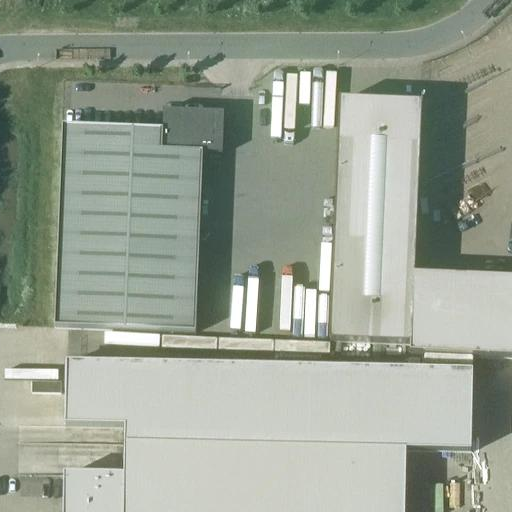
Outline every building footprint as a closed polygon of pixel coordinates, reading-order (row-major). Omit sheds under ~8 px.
[(421,106),(340,103),(329,344),(411,348),(421,106)] [(214,114),(162,111),(161,131),(62,127),(53,330),(196,336),(203,156),(223,157),(224,124),(222,124),(222,116),(214,116),(214,114)] [(511,282),(414,278),(411,356),(511,360),(511,282)] [(125,430),(125,446),(406,452),(406,453),(471,454),(472,373),(87,365),(87,366),(66,365),(66,382),(66,394),(64,394),(64,395),(66,395),(65,429),(125,430)] [(406,452),(125,446),(125,479),(64,478),(63,511),(403,511),(406,453),(406,452)]
